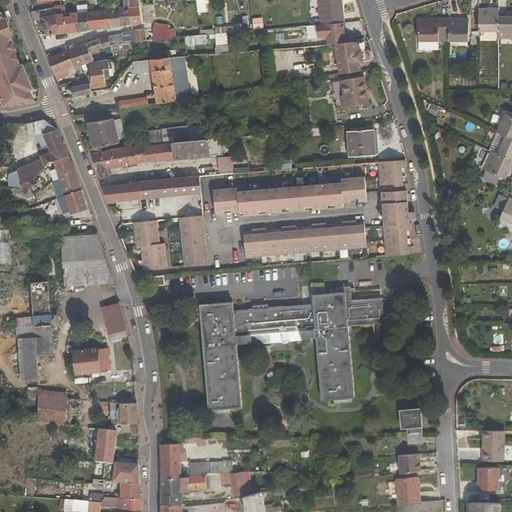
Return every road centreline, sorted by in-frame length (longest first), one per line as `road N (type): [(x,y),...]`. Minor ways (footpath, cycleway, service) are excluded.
road 1 (residential): [(154,511),(150,365),(122,266),(57,109)]
road 2 (residential): [(370,11),(410,137),(445,366)]
road 3 (residential): [(445,366),(453,511)]
